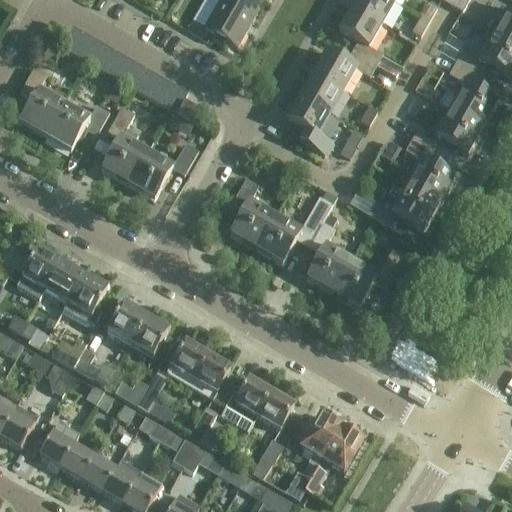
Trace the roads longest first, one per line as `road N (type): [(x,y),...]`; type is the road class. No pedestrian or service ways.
road 1 (residential): [(158,273),(239,132),(237,109),(46,9),(0,81)]
road 2 (residential): [(456,442),(158,273)]
road 3 (residential): [(158,273),(0,179)]
